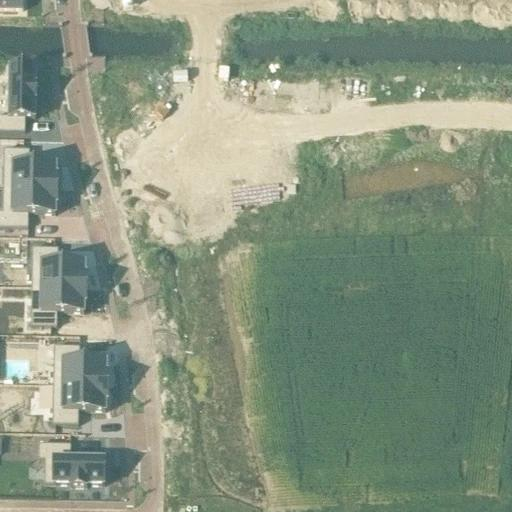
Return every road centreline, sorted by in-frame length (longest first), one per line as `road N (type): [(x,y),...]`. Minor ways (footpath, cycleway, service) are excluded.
road 1 (residential): [(75,0),(88,115),(153,395),(152,511)]
road 2 (residential): [(511,118),(201,130)]
